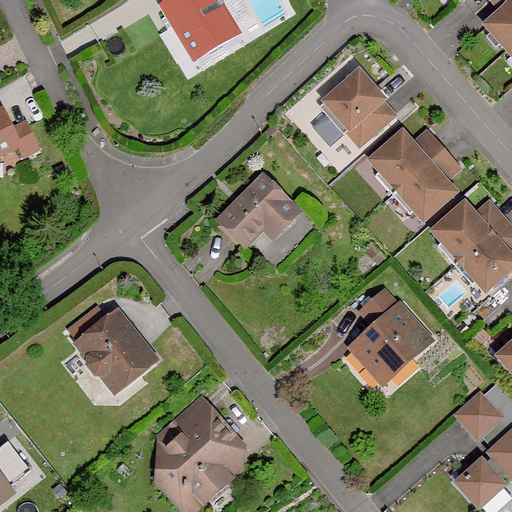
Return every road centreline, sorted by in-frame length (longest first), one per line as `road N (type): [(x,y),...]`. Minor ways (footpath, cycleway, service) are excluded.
road 1 (residential): [(135,227),(363,511)]
road 2 (residential): [(135,227),(343,24),(370,15)]
road 3 (residential): [(370,15),(402,27),(511,154)]
road 4 (residential): [(0,321),(135,227)]
road 5 (unknown): [(369,511),(464,430)]
